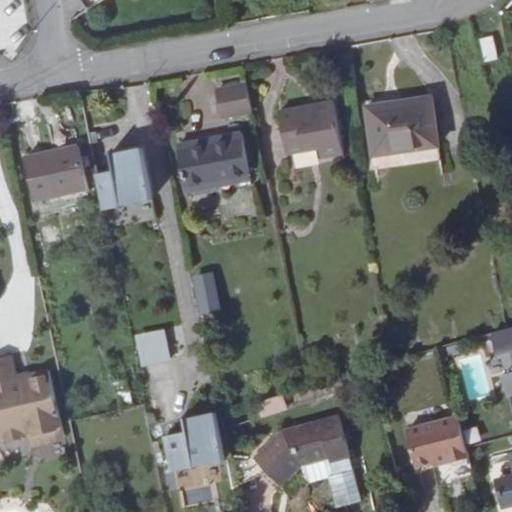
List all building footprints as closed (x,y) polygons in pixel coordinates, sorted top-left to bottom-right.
[(500,54),(497,33),(484,36),(489,56),(500,54)] [(254,109),(249,82),(219,88),(224,115),(254,109)] [(441,142),(433,95),(370,104),(378,152),(441,142)] [(346,153),(336,101),(282,112),(293,163),(346,153)] [(83,164),(74,120),(20,131),(29,176),(83,164)] [(253,179),(244,130),(183,141),(192,192),(253,179)] [(115,170),(99,173),(106,207),(153,197),(142,146),(111,152),(115,170)] [(191,275),(200,312),(223,306),(214,269),(191,275)] [(511,325),(509,326),(493,331),(499,352),(505,351),(510,370),(503,372),(509,393),(511,392),(511,325)] [(163,327),(132,334),(140,366),(170,359),(163,327)] [(28,431),(32,445),(64,437),(48,370),(27,374),(25,375),(26,382),(9,387),(8,380),(13,379),(12,375),(7,355),(0,356),(0,437),(6,441),(20,438),(26,431),(28,431)] [(25,375),(27,374),(26,371),(12,375),(13,379),(8,380),(9,387),(26,382),(25,375)] [(283,397),(259,400),(260,414),(284,411),(283,397)] [(225,456),(216,409),(186,415),(188,427),(167,432),(174,466),(225,456)] [(460,413),(412,425),(422,466),(471,454),(460,413)] [(285,483),(303,464),(328,457),(330,463),(348,458),(340,417),(286,429),(258,459),(285,483)] [(502,505),(511,502),(511,449),(510,450),(511,459),(511,473),(496,477),(502,505)] [(328,457),(303,464),(306,477),(313,480),(331,475),(340,507),(359,503),(348,458),(330,463),(328,457)] [(199,470),(201,483),(221,480),(219,467),(199,470)]
